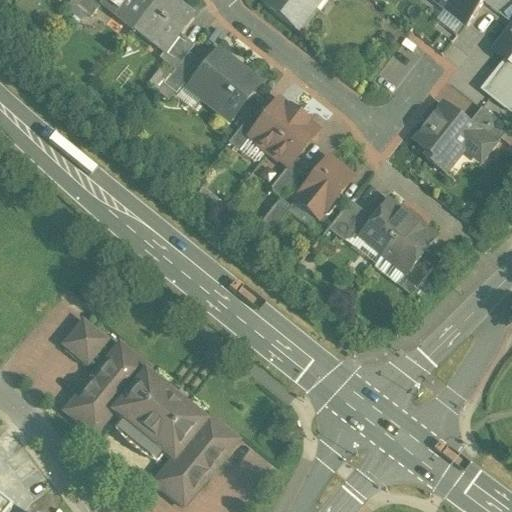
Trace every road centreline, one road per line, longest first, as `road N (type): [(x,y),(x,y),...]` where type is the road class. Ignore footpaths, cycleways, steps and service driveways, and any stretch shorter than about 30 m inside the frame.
road 1 (secondary): [(0,104),(111,207),(386,432)]
road 2 (residential): [(228,0),(383,129),(433,62)]
road 3 (tertiary): [(386,432),(511,286)]
road 4 (residential): [(0,393),(95,511)]
road 5 (secondary): [(386,432),(499,511)]
